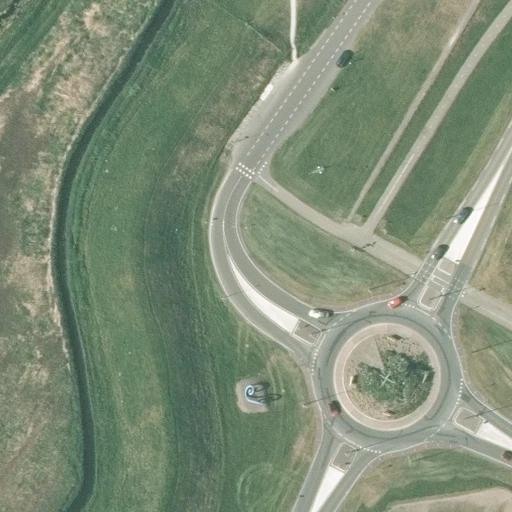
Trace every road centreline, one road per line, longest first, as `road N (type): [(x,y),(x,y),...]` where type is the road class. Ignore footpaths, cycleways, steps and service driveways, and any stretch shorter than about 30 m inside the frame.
road 1 (tertiary): [(329,348),(243,284),(226,251),(223,212),(361,0)]
road 2 (secondary): [(417,320),(511,148)]
